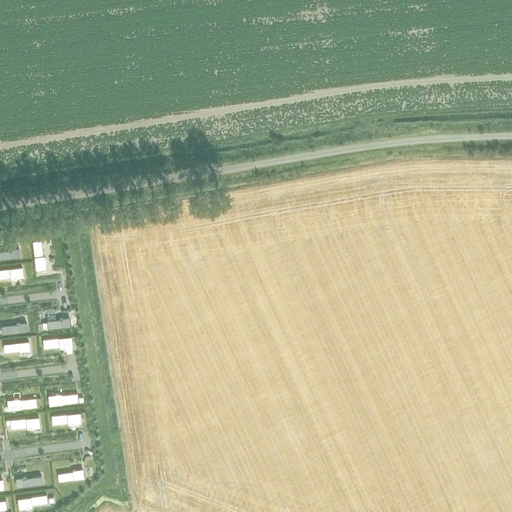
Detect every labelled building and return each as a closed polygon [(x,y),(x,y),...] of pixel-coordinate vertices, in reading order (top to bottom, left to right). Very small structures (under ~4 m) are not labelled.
[(41,240),(32,241),(36,269),(45,268),(44,260),(46,260),(45,257),(44,257),(44,255),(43,255),(41,240)] [(9,250),(0,250),(0,258),(19,257),(18,248),(13,249),(12,249),(8,249),(9,250)] [(22,266),(0,269),(0,278),(11,277),(11,278),(13,277),(13,278),(17,278),(17,277),(23,276),(22,266)] [(47,322),(42,322),(43,327),(48,327),(48,328),(73,325),(72,317),(66,318),(66,317),(62,317),(62,318),(47,320),(47,322)] [(16,324),(1,325),(2,333),(27,331),(26,322),(20,323),(20,322),(16,323),(16,324)] [(75,336),(43,339),(43,344),(44,348),(60,346),(60,347),(62,347),(62,348),(66,347),(66,346),(72,346),(71,341),(75,340),(75,336)] [(28,341),(4,344),(4,352),(19,350),(19,351),(23,351),(23,350),(29,350),(28,341)] [(55,395),(49,395),(50,405),(78,402),(77,393),(61,395),(61,394),(59,394),(59,393),(55,394),(55,395)] [(14,399),(8,400),(9,410),(37,407),(37,403),(41,402),(40,397),(20,399),(18,399),(18,398),(14,398),(14,399)] [(80,412),(52,415),(53,424),(69,422),(69,423),(71,423),(71,424),(75,423),(75,422),(81,422),(80,417),(80,412)] [(38,416),(6,420),(7,425),(11,424),(11,428),(27,427),(30,427),(30,428),(33,428),(33,427),(39,426),(38,416)] [(73,471),(58,473),(59,481),(84,478),(83,469),(76,470),(73,470),(73,471)] [(22,477),(16,478),(18,486),(42,483),(41,475),(26,477),(26,476),(22,477)] [(46,494),(18,498),(19,507),(26,507),(26,508),(29,507),(29,506),(32,506),(32,505),(48,503),(46,494)]
